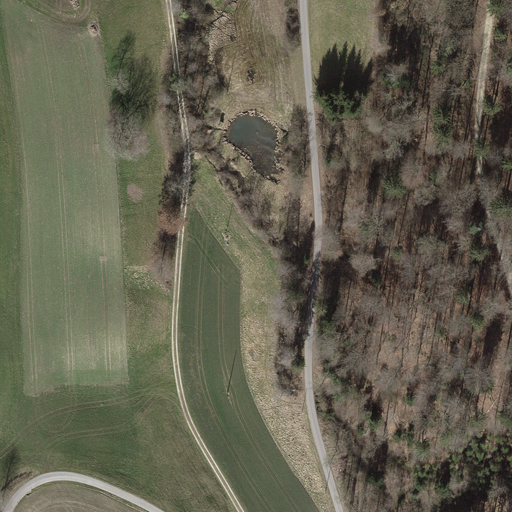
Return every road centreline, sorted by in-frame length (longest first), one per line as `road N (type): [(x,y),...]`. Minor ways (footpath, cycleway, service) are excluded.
road 1 (track): [(167,0),(183,137),(169,340),(177,401),(237,511)]
road 2 (unclassified): [(301,0),(317,200),(306,381),(339,511)]
road 3 (track): [(489,0),(474,109),(483,192),(511,288)]
road 4 (unclassified): [(154,511),(69,475),(20,486),(2,511)]
